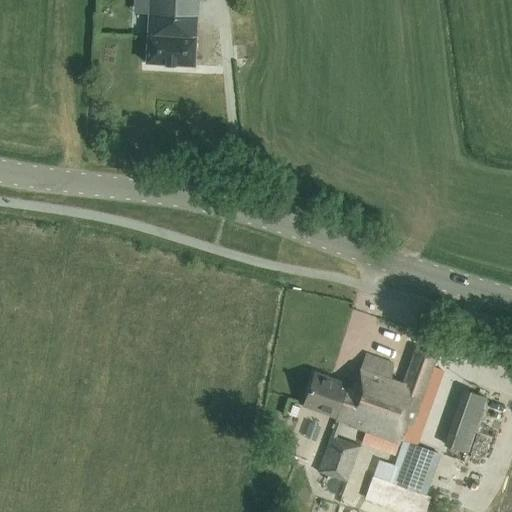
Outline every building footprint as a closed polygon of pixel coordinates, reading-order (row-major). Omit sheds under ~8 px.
[(148,0),(148,12),(145,62),(194,65),(195,65),(196,27),(198,0),(148,0)] [(314,375),(302,408),(335,419),(333,423),(334,423),(341,425),(399,446),(408,425),(411,427),(437,356),(416,348),(402,383),(391,379),(392,362),(366,353),(353,387),(314,375)] [(431,430),(444,396),(430,391),(417,425),(431,430)] [(466,391),(447,447),(467,454),(486,398),(466,391)] [(334,423),(330,436),(337,438),(341,425),(334,423)] [(360,447),(337,438),(330,436),(329,436),(317,471),(347,483),(360,447)] [(426,511),(431,497),(424,495),(437,455),(410,446),(404,444),(394,475),(375,469),(367,492),(423,511),(426,511)]
